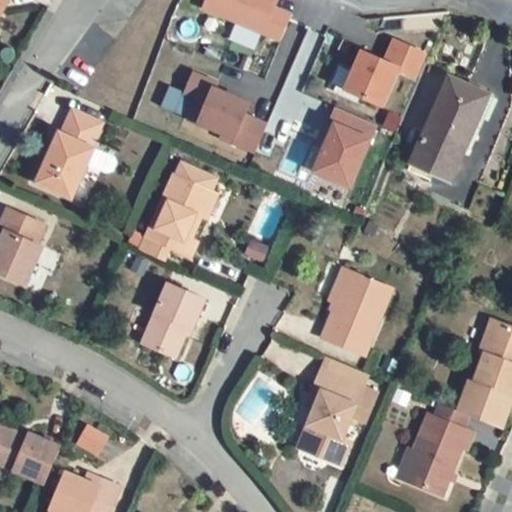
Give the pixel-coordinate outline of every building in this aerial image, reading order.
[(0,0),(0,14),(6,5),(8,0),(0,0)] [(288,0),(269,0),(266,9),(282,14),(288,0)] [(366,19),(324,0),(288,0),(282,14),(308,26),(304,35),(348,52),(351,45),(352,45),(366,19)] [(396,70),(418,78),(428,48),(390,35),(384,54),(356,44),(340,90),(385,104),(396,70)] [(168,84),(158,109),(255,146),(266,119),(243,110),(249,94),(189,71),(182,89),(168,84)] [(454,184),(494,93),(449,73),(413,153),(409,164),(454,184)] [(334,105),(308,169),(349,186),(376,121),(334,105)] [(59,133),(38,183),(72,198),(87,166),(107,175),(114,173),(118,165),(114,158),(94,149),(92,148),(102,124),(73,111),(62,135),(59,133)] [(201,217),(212,192),(211,191),(216,179),(182,164),(176,176),(174,175),(147,236),(140,250),(163,260),(169,247),(192,256),(199,241),(192,238),(201,217)] [(217,195),(212,192),(201,217),(206,219),(217,195)] [(0,244),(0,273),(26,285),(43,247),(37,244),(45,225),(8,209),(0,227),(0,229),(6,232),(0,244)] [(333,303),(347,271),(339,267),(325,299),(333,303)] [(361,355),(388,288),(347,271),(333,303),(319,338),(361,355)] [(144,345),(177,358),(189,328),(193,329),(205,298),(168,283),(144,345)] [(511,327),(496,322),(474,384),(511,397),(511,327)] [(363,388),(321,371),(314,389),(322,392),(315,409),(309,425),(315,428),(305,451),(341,466),(351,442),(342,439),(351,416),(365,421),(376,394),(363,388)] [(315,409),(322,392),(314,389),(307,405),(315,409)] [(442,404),(437,417),(464,429),(470,415),(442,404)] [(437,417),(430,415),(403,479),(443,496),(464,448),(467,449),(474,434),(464,429),(437,417)] [(0,460),(46,481),(62,444),(31,431),(29,434),(0,421),(0,460)] [(309,425),(299,448),(305,451),(315,428),(309,425)] [(87,478),(68,469),(52,507),(64,511),(110,511),(122,484),(103,476),(100,483),(87,478)] [(100,483),(103,476),(90,470),(87,478),(100,483)]
